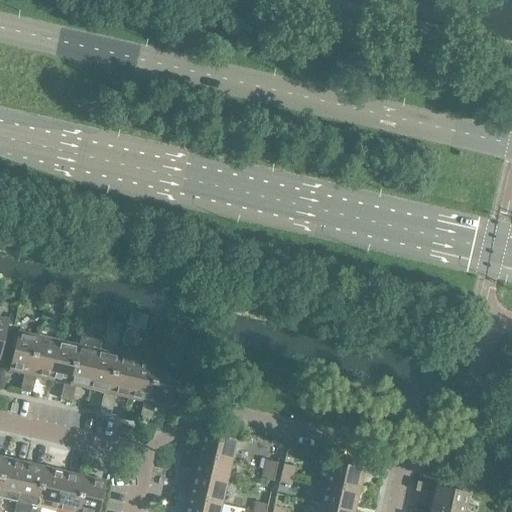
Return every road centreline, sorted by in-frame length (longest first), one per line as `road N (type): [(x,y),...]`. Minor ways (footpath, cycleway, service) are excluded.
road 1 (primary): [(511,144),(0,24)]
road 2 (primary): [(0,133),(511,250)]
road 3 (residential): [(146,455),(206,414),(226,411),(391,450),(403,464),(393,511)]
road 4 (residential): [(146,455),(0,421)]
